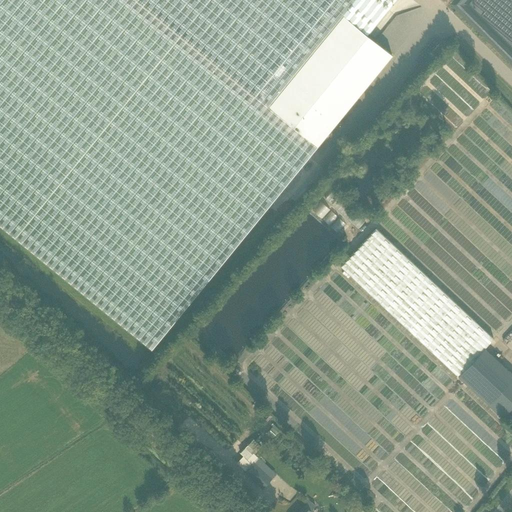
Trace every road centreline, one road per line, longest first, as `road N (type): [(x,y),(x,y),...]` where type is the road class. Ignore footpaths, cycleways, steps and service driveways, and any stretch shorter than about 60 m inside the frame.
road 1 (unclassified): [(242,511),(0,284)]
road 2 (unknown): [(454,24),(426,31),(283,207)]
